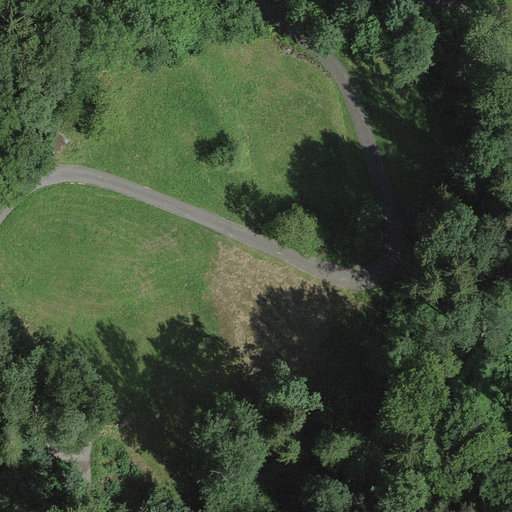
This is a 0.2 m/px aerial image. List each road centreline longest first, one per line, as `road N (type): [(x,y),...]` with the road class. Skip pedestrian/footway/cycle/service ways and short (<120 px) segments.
road 1 (track): [(0,218),(43,181),(84,182),(328,273),(371,280),(395,263),(400,217),(341,77),(254,0)]
road 2 (track): [(0,446),(62,462),(59,432),(0,338)]
